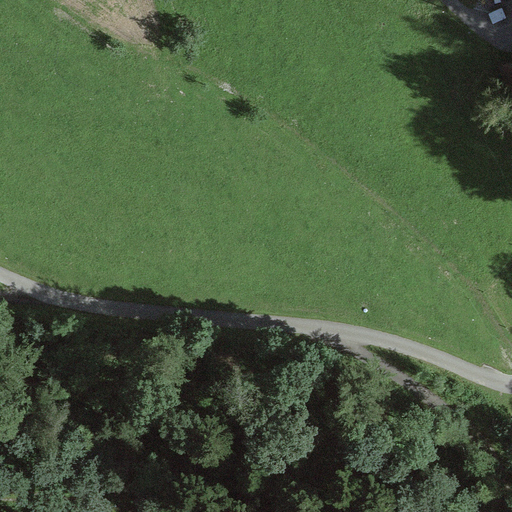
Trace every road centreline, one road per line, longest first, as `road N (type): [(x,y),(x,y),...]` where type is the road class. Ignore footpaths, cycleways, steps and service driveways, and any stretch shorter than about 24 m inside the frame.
road 1 (residential): [(0,280),(94,312),(345,338),(511,384)]
road 2 (track): [(345,338),(487,442),(501,511)]
road 3 (track): [(142,511),(0,489)]
